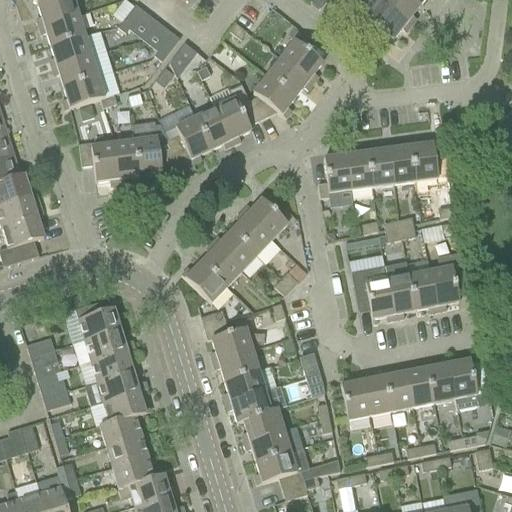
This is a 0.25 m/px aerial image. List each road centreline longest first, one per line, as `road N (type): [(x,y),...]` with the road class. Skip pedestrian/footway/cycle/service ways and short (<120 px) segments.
road 1 (residential): [(483,338),(357,360),(323,322),(297,153)]
road 2 (residential): [(93,269),(63,170),(35,151),(0,35)]
road 3 (residential): [(139,282),(162,310),(224,511)]
road 4 (residential): [(498,0),(487,70),(472,89),(375,100),(348,86)]
road 5 (residential): [(139,282),(210,189),(297,153)]
road 6 (residential): [(348,86),(349,61),(269,0)]
